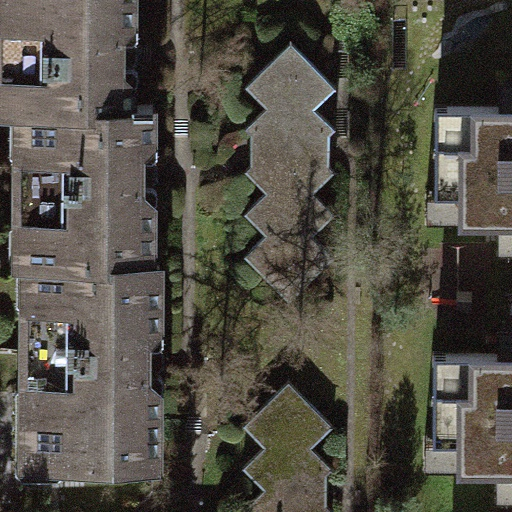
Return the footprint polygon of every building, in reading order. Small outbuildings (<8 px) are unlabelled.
[(134,112),(134,104),(134,84),(122,72),(122,48),(122,32),(134,19),(133,0),(10,0),(11,13),(0,26),(0,74),(11,86),(11,112),(29,112),(134,112)] [(245,256),(289,298),(331,256),(315,236),(335,212),(312,192),(334,171),(316,150),(337,131),(315,107),(337,84),(291,41),(247,83),(269,106),(244,125),(261,142),(266,147),(247,170),(264,190),(243,211),(264,232),(245,256)] [(36,265),(152,265),(152,202),(141,189),(141,168),(140,150),(152,142),(152,104),(134,104),(134,112),(29,112),(29,150),(16,160),(17,217),(28,227),(28,264),(36,265)] [(511,104),(436,105),(435,194),(458,195),(458,223),(511,222),(511,104)] [(152,265),(36,265),(36,294),(24,308),(24,381),(36,392),(36,466),(161,466),(159,393),(148,381),(147,355),(147,340),(161,326),(161,265),(152,265)] [(511,355),(433,356),(433,443),(457,443),(457,473),(511,473),(511,355)] [(331,423),(288,381),(247,425),(267,447),(245,467),(263,489),(244,511),(245,511),(330,511),(334,508),(313,488),(316,485),(332,467),(312,443),(331,423)]
